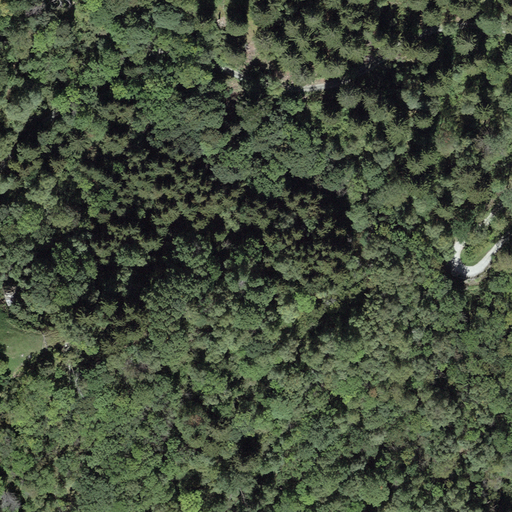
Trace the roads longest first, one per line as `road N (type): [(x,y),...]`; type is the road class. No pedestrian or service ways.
road 1 (unclassified): [(0,165),(72,96),(153,51),(176,50),(249,80),(301,90),(352,76),(424,30),(511,32)]
road 2 (unclassified): [(511,199),(458,253),(458,270),(479,264),(511,233)]
